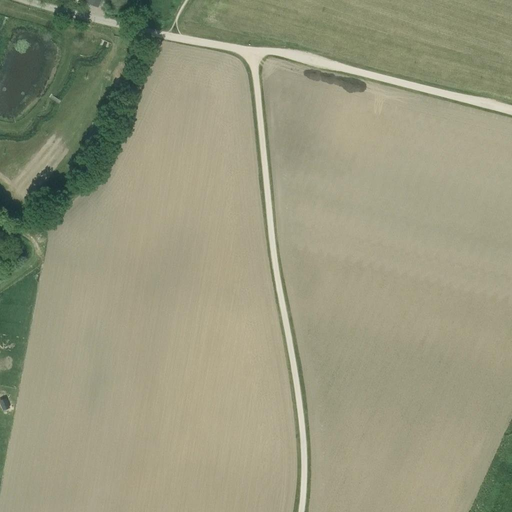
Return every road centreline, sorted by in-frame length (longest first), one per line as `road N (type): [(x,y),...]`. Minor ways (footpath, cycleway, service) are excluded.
road 1 (track): [(254,54),(272,244),(306,430),(302,511)]
road 2 (track): [(254,54),(511,112)]
road 3 (track): [(24,0),(169,36)]
